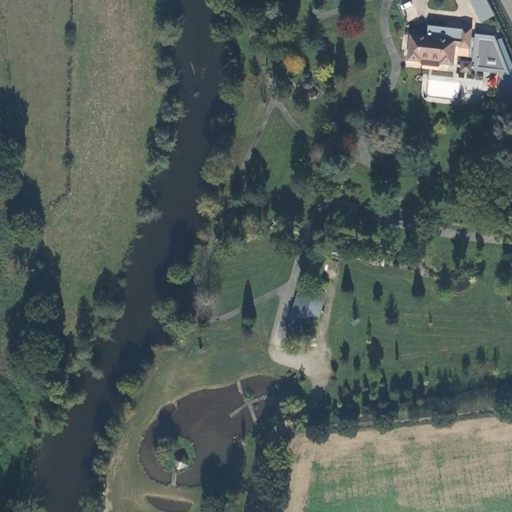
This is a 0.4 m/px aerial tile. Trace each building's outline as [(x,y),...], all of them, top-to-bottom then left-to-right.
[(486,0),(468,0),(481,22),(495,15),(486,0)] [(457,43),(472,44),(475,24),(463,23),(461,33),(455,32),(454,37),(411,34),(408,58),(421,60),(421,55),(443,58),(442,62),(455,63),(457,43)] [(474,34),(471,61),(460,60),(459,73),(471,74),(471,70),(493,72),(495,79),(476,85),(497,87),(499,95),(511,96),(511,95),(511,66),(504,37),(474,34)] [(308,251),(290,336),(305,339),(323,254),(308,251)] [(178,470),(189,465),(185,455),(174,459),(178,470)]
